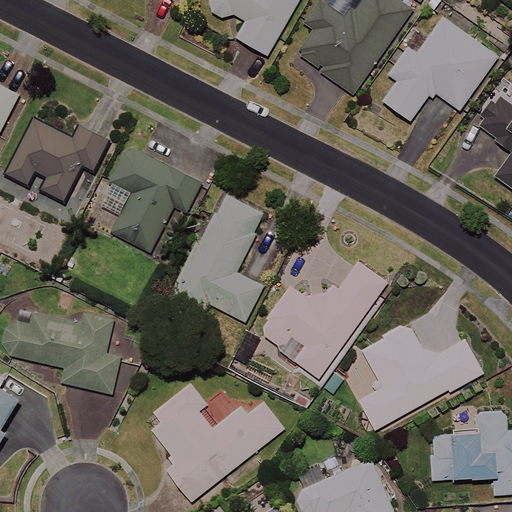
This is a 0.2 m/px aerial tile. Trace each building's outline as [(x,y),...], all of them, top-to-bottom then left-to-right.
[(301,0),(213,0),(209,9),(228,20),(231,13),(247,22),(238,39),(270,57),(301,0)] [(413,11),(398,0),(334,0),(329,8),(321,2),(306,24),(316,31),(299,55),(354,94),(413,11)] [(499,57),(444,19),(419,55),(409,49),(390,76),(398,82),(384,102),(412,122),(433,92),(461,111),(499,57)] [(0,134),(20,96),(0,85),(0,134)] [(511,87),(508,85),(478,126),(511,150),(511,153),(495,177),(511,188),(511,87)] [(74,140),(36,120),(8,175),(30,186),(37,171),(49,177),(42,190),(67,202),(85,166),(96,171),(111,140),(81,125),(74,140)] [(205,184),(129,148),(113,184),(134,193),(115,233),(153,252),(175,206),(191,214),(205,184)] [(268,218),(229,195),(169,300),(200,317),(209,302),(247,324),(266,289),(237,272),(268,218)] [(335,285),(330,293),(313,293),(308,300),(292,288),(259,334),(323,380),(392,286),(360,263),(341,290),(335,285)] [(114,395),(123,358),(131,324),(86,313),(83,326),(35,314),(32,325),(9,320),(1,353),(66,368),(63,383),(114,395)] [(427,360),(410,326),(364,349),(384,389),(361,400),(375,429),(484,374),(467,340),(427,360)] [(206,402),(192,384),(156,412),(164,423),(154,430),(178,462),(168,470),(193,502),(286,430),(259,395),(239,411),(222,389),(206,402)] [(21,400),(0,387),(0,447),(9,433),(4,430),(21,400)] [(511,432),(507,433),(506,412),(477,414),(478,434),(431,437),(434,481),(494,477),(496,495),(511,493),(511,432)] [(395,511),(373,460),(296,494),(304,511),(311,511),(313,511),(395,511)]
